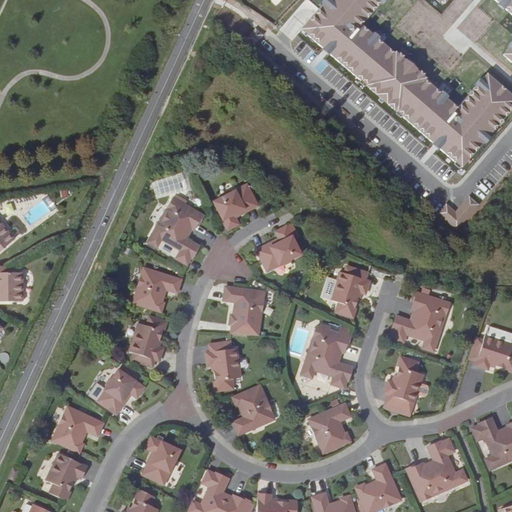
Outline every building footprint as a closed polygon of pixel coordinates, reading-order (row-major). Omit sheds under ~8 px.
[(209,202),(223,229),(234,224),(229,214),(231,212),(232,214),(239,211),(240,212),(253,205),(242,184),(228,192),(225,191),(219,194),(218,197),(209,202)] [(189,258),(196,245),(182,238),(186,231),(183,230),(185,227),(190,229),(194,223),(195,223),(199,215),(168,198),(163,209),(165,210),(157,225),(155,224),(144,243),(154,249),(158,241),(176,251),(172,258),(184,265),(188,257),(189,258)] [(157,225),(165,210),(163,209),(155,224),(157,225)] [(0,247),(10,239),(0,226),(0,247)] [(291,259),(300,254),(286,227),(275,232),(280,242),(277,243),(276,242),(269,245),(269,244),(256,251),(267,272),(281,264),(284,265),(290,262),(291,259)] [(2,266),(0,265),(0,301),(18,301),(17,273),(2,273),(2,266)] [(340,273),(335,271),(327,300),(335,302),(332,312),(347,317),(350,307),(353,298),(354,298),(356,292),(358,293),(361,294),(365,281),(361,280),(346,275),(348,268),(342,266),(340,273)] [(139,268),(128,303),(157,312),(160,303),(157,302),(160,294),(157,293),(159,288),(173,293),(177,280),(139,268)] [(346,275),(361,280),(363,272),(348,268),(346,275)] [(230,315),(229,324),(258,329),(263,293),(225,287),(223,301),(237,303),(236,307),(234,307),(233,315),(230,315)] [(391,330),(390,338),(403,342),(406,335),(425,341),(422,348),(433,352),(440,331),(438,330),(443,314),(445,315),(449,304),(415,293),(412,302),(414,302),(411,310),(417,311),(416,315),(413,314),(410,321),(396,316),(393,330),(391,330)] [(158,331),(161,321),(145,316),(142,326),(134,323),(125,351),(130,353),(128,360),(134,362),(136,355),(155,361),(159,348),(155,347),(154,346),(156,340),(155,340),(158,331)] [(344,380),(348,367),(334,362),(336,355),(333,354),(334,350),(340,352),(342,345),(344,345),(347,336),(313,325),(309,337),(312,337),(306,353),(304,353),(297,374),(308,377),(311,369),(330,376),(327,383),(340,388),(343,380),(344,380)] [(472,361),(471,365),(484,369),(485,366),(485,364),(492,366),(492,365),(502,368),(511,371),(511,368),(511,354),(507,352),(509,345),(481,335),(479,340),(472,338),(470,344),(477,346),(472,361)] [(211,380),(213,390),(229,388),(227,378),(236,377),(231,347),(226,348),(225,341),(219,342),(220,349),(205,351),(200,352),(202,365),(206,365),(208,364),(209,371),(210,371),(211,380)] [(219,342),(204,344),(205,351),(220,349),(219,342)] [(465,358),(472,361),(477,346),(470,344),(465,358)] [(134,362),(148,366),(151,360),(136,355),(134,362)] [(405,401),(409,402),(418,374),(410,372),(413,362),(398,357),(395,367),(392,376),(391,375),(389,381),(387,381),(384,380),(380,393),(399,399),(396,406),(402,408),(405,401)] [(112,414),(120,402),(119,401),(123,394),(122,394),(124,391),(126,393),(133,397),(140,387),(114,369),(108,378),(105,379),(101,384),(102,387),(93,400),(112,414)] [(271,419),(257,385),(229,396),(233,405),(235,404),(238,412),(241,411),(243,416),(229,422),(235,434),(271,419)] [(305,420),(320,453),(348,441),(344,432),(341,434),(338,425),(335,426),(333,422),(346,416),(341,403),(305,420)] [(64,406),(48,440),(76,452),(79,444),(77,443),(81,435),(78,434),(80,429),(94,436),(100,423),(64,406)] [(474,423),(467,427),(473,440),(480,437),(489,455),(481,458),(486,469),(506,460),(505,457),(511,454),(511,418),(509,420),(510,421),(503,424),(505,429),(502,431),(500,428),(493,431),(487,417),(475,424),(474,423)] [(138,474),(159,484),(166,469),(169,468),(172,462),(171,459),(175,450),(147,437),(142,448),(149,451),(152,452),(150,455),(148,454),(145,462),(144,461),(138,474)] [(437,441),(424,447),(430,461),(423,464),(424,467),(421,468),(419,463),(412,466),(411,465),(402,469),(417,501),(428,496),(427,494),(442,487),(443,489),(463,480),(459,470),(451,473),(443,455),(450,451),(445,439),(437,442),(437,441)] [(59,456),(54,454),(42,480),(49,484),(45,493),(60,500),(64,491),(68,482),(69,482),(72,477),(77,479),(82,467),(65,458),(59,456)] [(371,511),(397,500),(381,464),(368,470),(375,483),(370,486),(368,483),(361,487),(359,484),(351,488),(361,511),(371,511)] [(13,471),(8,469),(3,479),(9,481),(13,471)] [(211,473),(204,470),(197,483),(205,486),(196,505),(189,501),(184,511),(240,511),(245,502),(245,501),(237,497),(236,499),(229,495),(226,501),(223,499),(224,496),(217,493),(224,480),(211,474),(211,473)] [(200,496),(204,487),(198,485),(194,494),(200,496)] [(428,496),(443,489),(442,487),(427,494),(428,496)] [(153,511),(155,509),(148,506),(152,497),(137,490),(133,499),(129,508),(128,507),(125,511),(122,511),(120,511),(119,511),(153,511)] [(291,511),(293,503),(283,502),(273,501),(273,500),(267,499),(267,498),(267,494),(254,493),(252,511),(291,511)] [(311,511),(350,511),(345,496),(336,498),(337,501),(329,503),(329,506),(324,508),(320,493),(307,497),(311,511)] [(245,502),(240,511),(245,511),(249,504),(245,502)]
